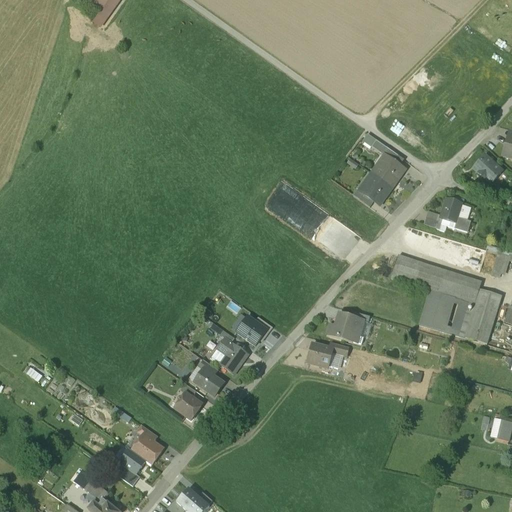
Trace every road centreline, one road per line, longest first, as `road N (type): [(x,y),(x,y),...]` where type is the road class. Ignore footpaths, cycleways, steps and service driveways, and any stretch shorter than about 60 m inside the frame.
road 1 (residential): [(141,511),(511,102)]
road 2 (track): [(438,181),(187,0)]
road 3 (track): [(361,125),(484,0)]
